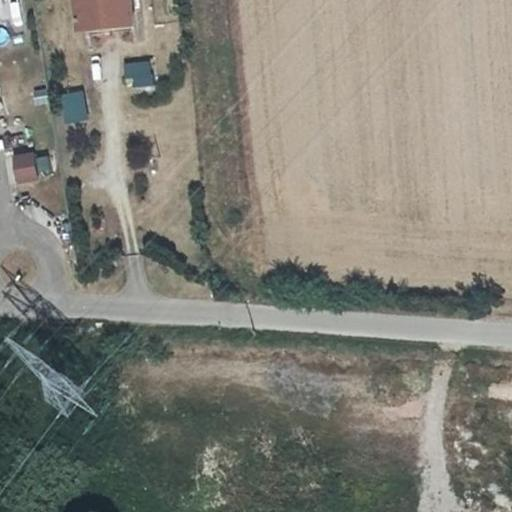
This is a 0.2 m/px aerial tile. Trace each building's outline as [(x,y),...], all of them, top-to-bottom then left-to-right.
[(20,0),(0,0),(0,21),(23,19),(20,0)] [(140,30),(136,0),(83,0),(88,36),(140,30)] [(158,82),(154,57),(128,62),(133,87),(158,82)] [(87,94),(66,98),(68,113),(90,110),(87,94)] [(38,151),(16,154),(20,184),(41,181),(38,151)]
